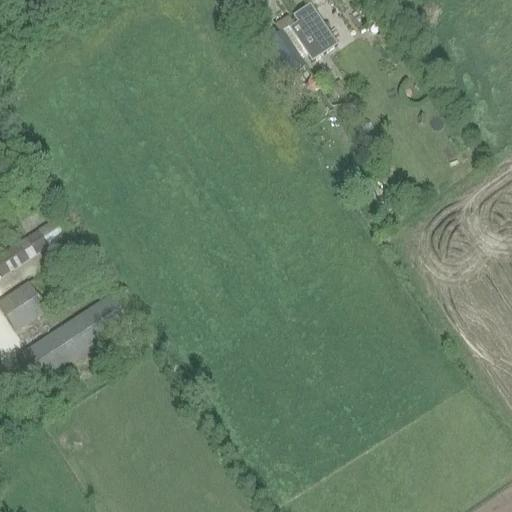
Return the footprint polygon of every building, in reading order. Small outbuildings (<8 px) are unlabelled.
[(267,14),(260,4),(265,0),(228,0),(240,17),(250,10),(257,20),(267,14)] [(336,47),(310,5),(292,17),(297,24),(289,29),(311,63),(336,47)] [(292,77),(304,67),(283,35),(270,43),(292,77)] [(340,120),(333,125),(338,133),(345,128),(340,120)] [(0,281),(64,239),(52,222),(0,257),(0,281)] [(37,286),(32,290),(28,284),(0,301),(0,309),(15,334),(47,314),(43,308),(49,305),(37,286)] [(35,387),(129,326),(110,297),(16,359),(35,387)]
